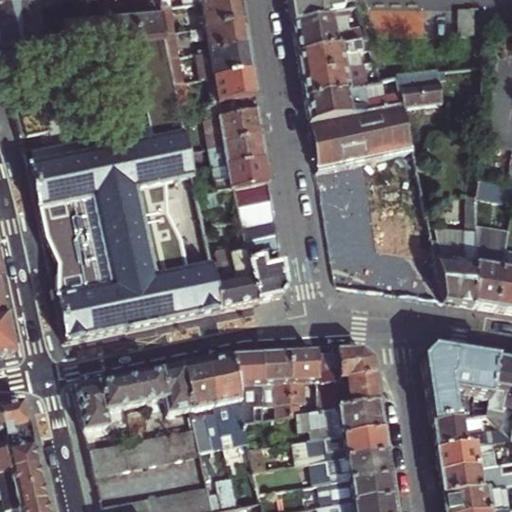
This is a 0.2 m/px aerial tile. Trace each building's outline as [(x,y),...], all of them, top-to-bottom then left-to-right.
[(0,0),(0,10),(35,8),(48,6),(47,0),(0,0)] [(179,0),(181,8),(196,5),(222,0),(179,0)] [(200,29),(238,22),(237,13),(234,0),(222,0),(196,5),(200,29)] [(284,0),(286,8),(288,21),(330,15),(329,8),(346,6),(345,1),(349,0),(284,0)] [(35,12),(35,8),(0,10),(0,19),(35,17),(35,12)] [(423,37),(473,35),(472,9),(422,11),(423,37)] [(160,36),(169,34),(167,11),(157,13),(157,16),(160,36)] [(0,55),(62,50),(59,26),(51,27),(51,21),(50,15),(35,17),(0,19),(0,55)] [(333,32),(330,15),(288,21),(291,41),(293,52),(365,39),(360,27),(333,32)] [(160,36),(157,16),(151,16),(132,18),(136,44),(160,42),(160,36)] [(111,46),(129,44),(136,44),(132,18),(128,19),(109,21),(111,46)] [(87,48),(111,46),(109,21),(103,21),(84,23),(87,48)] [(241,40),(238,22),(200,29),(205,54),(243,47),(241,40)] [(87,48),(84,23),(78,24),(59,26),(62,50),(87,48)] [(164,61),(174,59),(169,34),(160,36),(160,42),(164,61)] [(373,61),(365,39),(293,52),(296,68),(298,75),(373,61)] [(136,44),(129,44),(147,129),(178,123),(174,105),(170,85),(164,61),(160,42),(136,44)] [(209,79),(247,72),(246,65),(243,47),(205,54),(192,56),(197,80),(209,79)] [(174,59),(164,61),(170,85),(179,83),(174,59)] [(381,81),(373,61),(298,75),(300,87),(301,97),(381,81)] [(250,86),(247,72),(209,79),(214,104),(223,102),(226,118),(254,112),(250,86)] [(442,102),(435,72),(415,74),(395,76),(396,82),(401,104),(405,124),(419,123),(419,105),(442,102)] [(381,81),(301,97),(304,113),(305,121),(401,104),(396,82),(382,84),(381,81)] [(179,83),(170,85),(174,105),(183,103),(179,83)] [(314,172),(410,151),(405,124),(401,104),(305,121),(309,141),(314,172)] [(206,148),(258,136),(257,126),(254,112),(226,118),(201,123),(206,148)] [(41,166),(181,137),(179,128),(178,123),(147,129),(38,152),(41,166)] [(261,149),(258,136),(206,148),(210,171),(262,159),(261,149)] [(168,186),(191,182),(189,176),(185,153),(181,137),(41,166),(28,169),(41,237),(54,263),(53,294),(63,345),(142,329),(219,313),(214,287),(210,269),(188,273),(183,248),(169,222),(168,186)] [(234,190),(266,183),(265,173),(262,159),(210,171),(215,194),(234,190)] [(236,202),(269,196),(268,190),(266,183),(234,190),(236,202)] [(511,188),(500,187),(498,198),(511,199),(511,188)] [(215,194),(195,199),(204,242),(243,234),(241,228),(238,215),(236,202),(234,190),(215,194)] [(271,209),(269,196),(236,202),(238,215),(271,209)] [(241,228),(273,222),(271,209),(238,215),(241,228)] [(276,237),(273,222),(241,228),(243,234),(244,243),(276,237)] [(475,311),(477,231),(427,230),(435,267),(443,306),(451,307),(475,311)] [(477,231),(475,311),(487,312),(495,313),(501,273),(504,254),(507,236),(477,231)] [(278,250),(276,237),(244,243),(247,253),(247,256),(269,252),(278,250)] [(286,292),(281,265),(267,268),(265,259),(271,258),(269,252),(247,256),(258,305),(280,301),(283,296),(286,292)] [(258,305),(247,256),(247,253),(232,256),(231,254),(216,257),(221,286),(214,287),(219,313),(239,309),(258,305)] [(511,315),(511,254),(504,254),(501,273),(495,313),(509,315),(511,315)] [(0,360),(15,357),(0,282),(0,360)] [(431,426),(471,420),(469,406),(452,409),(451,396),(489,402),(489,401),(496,363),(449,356),(431,353),(421,363),(427,401),(431,426)] [(342,356),(314,357),(315,385),(315,389),(373,379),(372,366),(358,355),(342,356)] [(286,359),(288,407),(304,407),(303,386),(315,385),(314,357),(302,358),(286,359)] [(259,360),(260,388),(260,404),(261,424),(289,420),(288,407),(286,359),(274,359),(259,360)] [(249,361),(231,362),(240,404),(241,411),(244,427),(253,425),(252,404),(260,404),(260,388),(259,360),(249,361)] [(240,404),(231,362),(220,364),(205,367),(215,410),(240,404)] [(489,401),(511,404),(511,365),(496,363),(489,401)] [(195,369),(182,372),(191,411),(191,415),(215,410),(205,367),(195,369)] [(153,378),(74,395),(83,435),(105,430),(102,417),(152,407),(155,419),(191,411),(182,372),(153,378)] [(377,400),(373,379),(315,389),(316,403),(346,398),(349,411),(378,407),(377,400)] [(4,454),(32,447),(22,406),(10,409),(0,410),(0,434),(0,436),(4,454)] [(323,442),(382,434),(380,424),(378,407),(349,411),(316,416),(294,419),(297,435),(321,431),(323,442)] [(241,411),(233,413),(241,447),(248,445),(244,427),(241,411)] [(216,415),(219,426),(227,424),(224,413),(216,415)] [(219,426),(216,415),(209,417),(211,428),(219,426)] [(435,453),(492,444),(509,442),(502,434),(483,436),(480,419),(471,420),(431,426),(434,447),(435,453)] [(193,423),(195,432),(200,456),(210,454),(202,421),(193,423)] [(124,448),(130,446),(126,431),(121,433),(124,448)] [(200,456),(195,432),(130,446),(124,448),(87,456),(93,482),(201,458),(200,456)] [(384,448),(382,434),(323,442),(306,445),(309,468),(385,457),(384,448)] [(496,467),(492,444),(435,453),(437,469),(438,475),(496,467)] [(35,459),(32,447),(4,454),(0,454),(0,475),(37,467),(35,459)] [(263,451),(250,453),(255,476),(269,474),(263,451)] [(330,488),(388,479),(387,471),(385,457),(309,468),(313,490),(330,488)] [(43,490),(37,467),(0,475),(0,493),(4,511),(15,511),(47,505),(43,490)] [(441,498),(499,489),(496,467),(438,475),(440,488),(441,498)] [(391,495),(388,479),(330,488),(334,510),(391,501),(391,495)] [(443,511),(502,511),(505,511),(502,489),(499,489),(441,498),(443,511)] [(212,511),(209,491),(102,511),(212,511)] [(392,511),(391,501),(334,510),(320,511),(392,511)]
